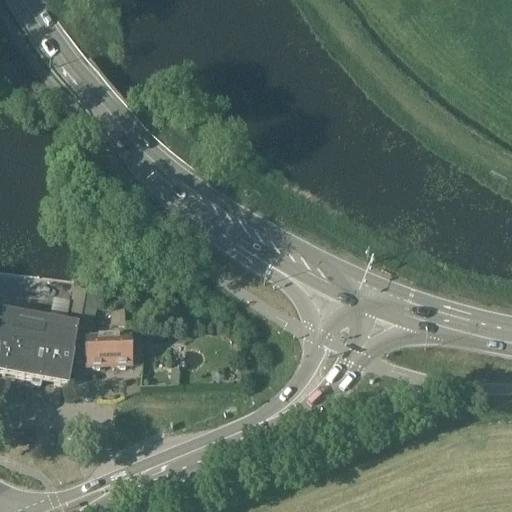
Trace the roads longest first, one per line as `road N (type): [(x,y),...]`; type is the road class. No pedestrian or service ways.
road 1 (primary): [(371,285),(167,174)]
road 2 (primary): [(167,174),(77,78),(23,0)]
road 3 (primary): [(511,331),(371,285)]
road 4 (primary): [(167,174),(200,216),(270,265)]
road 5 (secondary): [(233,436),(323,400),(343,370)]
road 6 (secondary): [(148,468),(26,511)]
